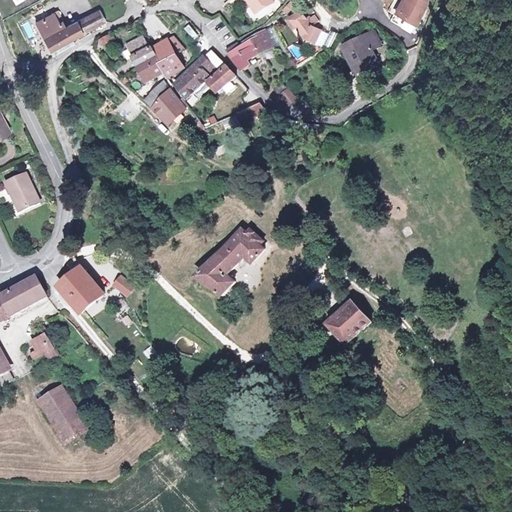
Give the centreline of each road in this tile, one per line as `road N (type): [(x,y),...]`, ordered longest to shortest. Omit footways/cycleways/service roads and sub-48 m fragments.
road 1 (residential): [(439,9),(406,70),(339,115),(320,117),(275,109),(187,13),(168,6)]
road 2 (unclassified): [(65,193),(2,64)]
road 3 (residential): [(65,193),(73,172),(57,121),(52,62)]
road 4 (residential): [(52,62),(168,6)]
